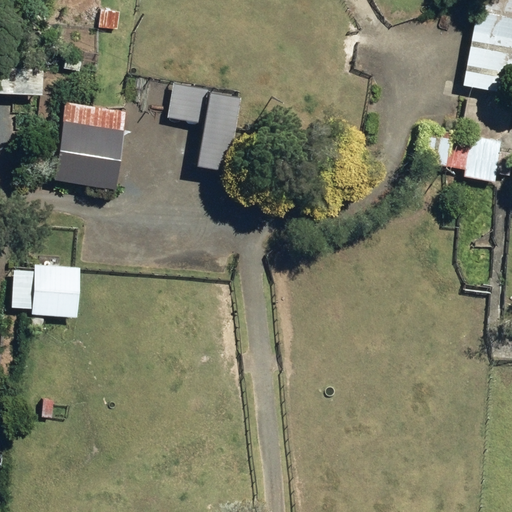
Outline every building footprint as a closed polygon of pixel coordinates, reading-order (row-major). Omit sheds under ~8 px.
[(101,8),(100,26),(117,27),(118,16),(122,17),(122,8),(117,8),(117,0),(104,0),(104,8),(101,8)] [(511,71),(511,0),(478,0),(464,78),(509,87),(511,71)] [(100,69),(101,52),(84,51),(84,56),(66,55),(65,67),(78,68),(100,69)] [(0,59),(0,89),(43,91),(45,61),(0,59)] [(16,113),(16,130),(32,131),(33,100),(14,99),(14,113),(16,113)] [(82,107),(72,106),(71,115),(65,115),(63,147),(123,151),(126,108),(103,107),(103,104),(82,102),(82,107)] [(425,128),(421,163),(464,167),(463,177),(498,180),(502,135),(471,132),(459,131),(425,128)] [(79,264),(13,262),(11,312),(30,313),(77,315),(79,264)] [(59,419),(60,396),(39,396),(39,419),(59,419)]
